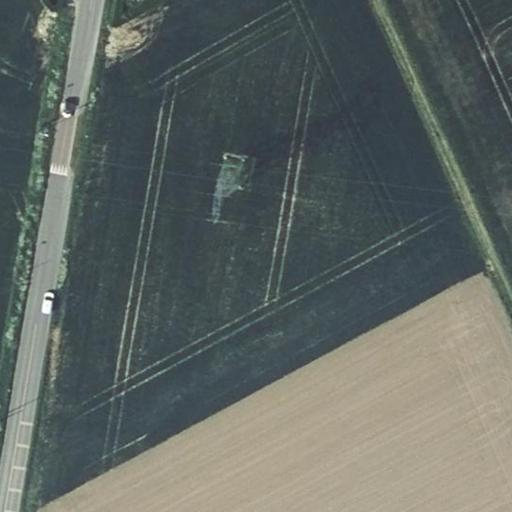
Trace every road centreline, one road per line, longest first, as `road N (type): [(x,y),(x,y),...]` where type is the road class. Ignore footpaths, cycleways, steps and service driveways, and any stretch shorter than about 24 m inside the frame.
road 1 (tertiary): [(5,511),(92,0)]
road 2 (track): [(511,305),(375,0)]
